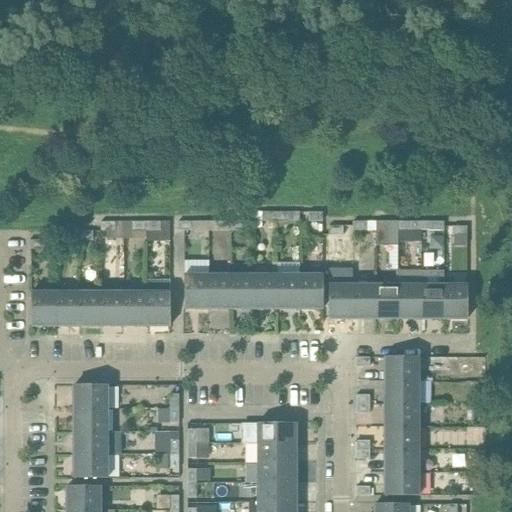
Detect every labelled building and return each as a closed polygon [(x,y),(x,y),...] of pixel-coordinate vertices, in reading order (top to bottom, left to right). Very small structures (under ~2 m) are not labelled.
[(307,214),(307,223),(322,223),(322,214),(307,214)] [(352,222),(352,231),(366,231),(366,222),(352,222)] [(412,222),(397,222),(397,231),(412,231),(412,222)] [(428,231),(443,231),(443,222),(428,222),(428,231)] [(100,223),(100,235),(115,234),(114,223),(100,223)] [(131,234),(146,234),(146,223),(131,223),(131,234)] [(146,234),(160,234),(160,223),(146,223),(146,234)] [(374,249),(397,248),(397,224),(374,224),(374,249)] [(328,236),(329,236),(343,236),(343,227),(328,227),(328,236)] [(466,227),(451,227),(451,236),(466,236),(466,227)] [(78,232),(63,232),(63,241),(77,241),(78,232)] [(78,232),(77,241),(92,241),(93,232),(78,232)] [(28,241),(28,250),(30,250),(43,250),(43,241),(28,241)] [(420,318),(442,318),(442,285),(442,271),(420,271),(420,285),(420,318)] [(183,308),(207,308),(207,275),(184,275),(184,307),(183,307),(183,308)] [(207,308),(230,308),(230,275),(207,275),(207,308)] [(230,308),(252,308),(252,275),(230,275),(230,308)] [(275,275),(252,275),(252,308),(275,308),(275,275)] [(298,275),(275,275),(275,308),(298,308),(298,275)] [(322,275),(298,275),(298,308),(323,308),(323,307),(322,307),(322,275)] [(327,318),(351,318),(351,285),(328,285),(328,317),(327,317),(327,318)] [(374,285),(351,285),(351,318),(374,318),(374,285)] [(374,318),(397,318),(397,285),(374,285),(374,318)] [(397,318),(420,318),(420,285),(397,285),(397,318)] [(467,285),(442,285),(442,318),(468,318),(468,317),(467,317),(467,285)] [(30,326),(54,326),(54,293),(31,293),(31,324),(30,324),(30,326)] [(77,293),(54,293),(54,326),(77,326),(77,293)] [(77,326),(100,326),(100,293),(77,293),(77,326)] [(122,293),(100,293),(100,326),(122,326),(122,293)] [(122,326),(145,326),(145,293),(122,293),(122,326)] [(169,293),(145,293),(145,326),(170,326),(170,324),(169,324),(169,293)] [(385,357),(385,382),(418,382),(418,358),(386,358),(386,357),(385,357)] [(369,367),(369,358),(355,358),(355,367),(369,367)] [(418,382),(385,382),(385,404),(418,405),(418,382)] [(74,385),(74,410),(107,410),(106,386),(75,386),(75,385),(74,385)] [(178,410),(178,395),(169,395),(169,410),(178,410)] [(355,395),(355,404),(369,404),(369,396),(355,395)] [(369,414),(369,404),(355,404),(355,414),(369,414)] [(385,404),(385,427),(418,427),(418,405),(385,404)] [(74,410),(74,433),(107,433),(107,410),(74,410)] [(156,410),(156,424),(178,424),(178,410),(169,410),(156,410)] [(256,424),(242,424),(242,444),(256,444),(294,445),(294,423),(293,423),(293,424),(256,424)] [(418,450),(418,427),(385,427),(385,450),(418,450)] [(187,430),(187,444),(196,444),(196,430),(187,430)] [(74,433),(74,455),(107,455),(119,455),(119,433),(107,433),(74,433)] [(178,455),(178,440),(169,440),(169,455),(178,455)] [(355,441),(355,450),(369,450),(369,441),(355,441)] [(196,459),(196,444),(187,444),(187,459),(196,459)] [(294,445),(256,444),(256,464),(294,465),(294,445)] [(369,459),(369,450),(355,450),(355,459),(369,459)] [(385,450),(385,473),(418,473),(418,450),(385,450)] [(107,479),(107,455),(74,455),(74,480),(75,480),(75,479),(107,479)] [(163,455),(155,455),(155,464),(155,469),(167,469),(167,467),(167,455),(163,455)] [(169,455),(169,470),(178,470),(178,455),(169,455)] [(256,464),(256,484),(294,484),(294,465),(256,464)] [(187,469),(187,483),(196,483),(196,469),(187,469)] [(418,497),(418,473),(385,473),(385,497),(386,497),(418,497)] [(483,477),(466,477),(466,490),(483,490),(483,477)] [(196,498),(196,483),(187,483),(187,498),(196,498)] [(294,484),(256,484),(256,503),(294,504),(294,484)] [(67,486),(67,511),(100,510),(100,487),(68,487),(68,486),(67,486)] [(355,496),(369,497),(369,487),(355,487),(355,496)] [(178,510),(178,496),(169,496),(169,510),(178,510)] [(294,511),(294,504),(256,503),(255,511),(294,511)]
